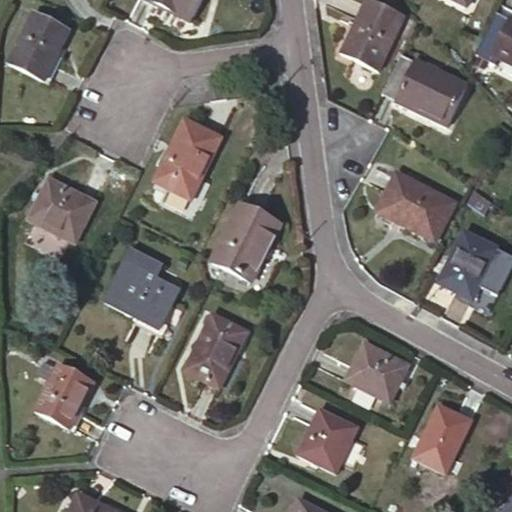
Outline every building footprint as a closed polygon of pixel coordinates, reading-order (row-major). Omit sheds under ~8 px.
[(141,0),(190,24),(202,0),(141,0)] [(448,0),(466,9),(470,0),(448,0)] [(377,72),(402,20),(366,3),(341,54),(377,72)] [(42,84),(68,32),(33,15),(7,66),(42,84)] [(511,22),(496,15),(484,37),(498,45),(492,58),(494,59),(511,67),(511,22)] [(484,37),(475,55),(491,64),(494,59),(492,58),(498,45),(484,37)] [(413,64),(400,57),(381,97),(446,128),(466,87),(414,62),(413,64)] [(190,201),(201,178),(220,141),(184,123),(153,183),(172,193),(190,201)] [(396,176),(378,210),(402,222),(399,226),(435,244),(454,206),(396,176)] [(210,183),(201,178),(190,201),(172,193),(168,202),(194,215),(210,183)] [(75,246),(95,205),(48,181),(27,223),(75,246)] [(251,284),(279,228),(239,207),(210,264),(251,284)] [(402,222),(378,210),(376,214),(399,226),(402,222)] [(472,303),(498,252),(464,235),(437,285),(472,303)] [(159,331),(178,294),(154,281),(161,268),(130,253),(104,305),(136,322),(137,320),(159,331)] [(218,390),(246,335),(211,318),(184,374),(218,390)] [(389,406),(408,368),(363,346),(344,383),(389,406)] [(48,386),(56,371),(46,366),(37,381),(48,386)] [(57,368),(56,371),(48,386),(34,413),(69,431),(92,387),(57,368)] [(445,477),(471,425),(438,408),(412,461),(445,477)] [(335,476),(357,431),(319,413),(297,457),(335,476)] [(108,511),(77,497),(69,511),(108,511)] [(316,511),(298,503),(293,511),(316,511)]
